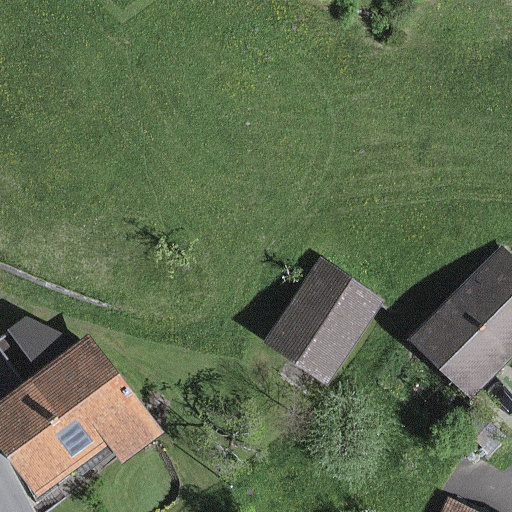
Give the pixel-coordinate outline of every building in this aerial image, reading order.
[(511,356),(511,266),(497,253),(411,349),(471,402),(511,356)] [(328,392),(384,309),(325,270),(270,353),(328,392)] [(165,436),(87,328),(0,390),(0,440),(42,499),(111,449),(123,466),(165,436)] [(502,443),(471,416),(457,433),(488,459),(502,443)] [(473,511),(448,499),(441,511),(473,511)]
